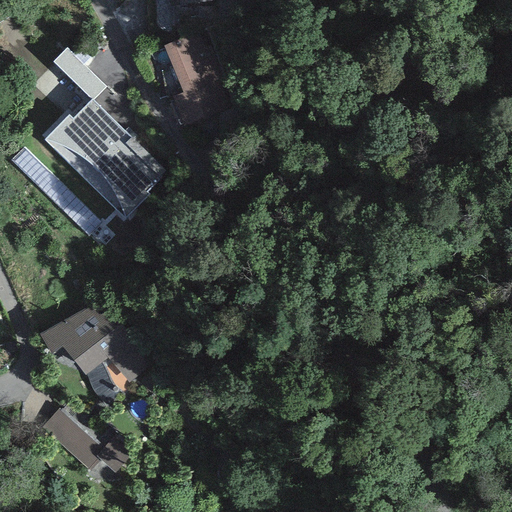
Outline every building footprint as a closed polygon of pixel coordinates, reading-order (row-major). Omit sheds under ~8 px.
[(211,0),(167,0),(169,11),(212,5),(211,0)] [(199,35),(163,49),(182,96),(171,100),(184,132),(206,123),(205,119),(230,109),(199,35)] [(121,213),(124,221),(167,175),(91,104),(72,124),(69,120),(44,146),(54,146),(63,151),(76,158),(87,166),(96,174),(103,182),(108,190),(115,200),(119,209),(121,213)] [(90,308),(38,339),(51,360),(76,369),(85,378),(108,363),(128,384),(155,364),(107,311),(101,318),(90,308)] [(103,449),(60,408),(39,430),(88,476),(101,462),(115,476),(136,453),(117,435),(103,449)]
